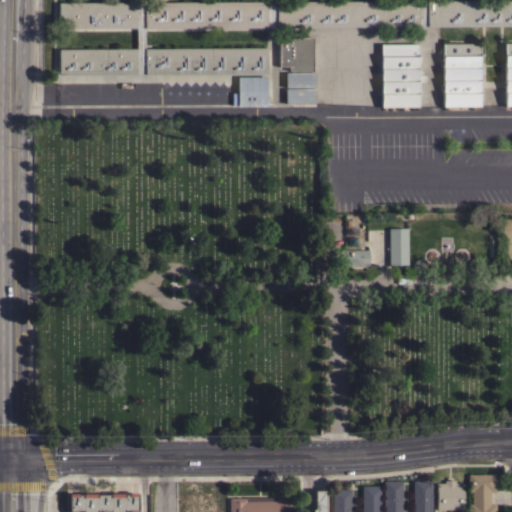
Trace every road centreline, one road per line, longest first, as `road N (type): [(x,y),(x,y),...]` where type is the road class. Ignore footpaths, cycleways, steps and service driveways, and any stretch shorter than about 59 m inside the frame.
road 1 (secondary): [(12,456),(385,458),(511,443)]
road 2 (secondary): [(12,456),(14,0)]
